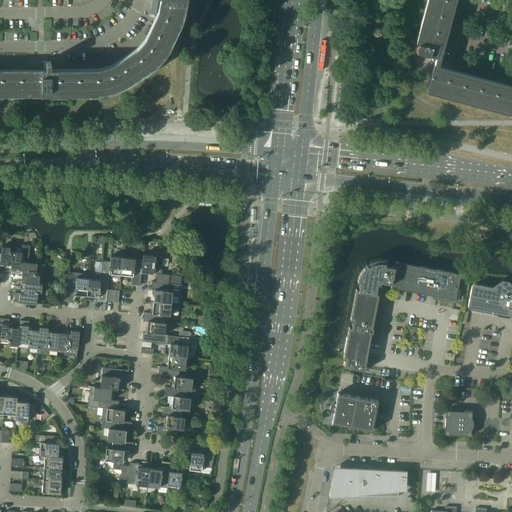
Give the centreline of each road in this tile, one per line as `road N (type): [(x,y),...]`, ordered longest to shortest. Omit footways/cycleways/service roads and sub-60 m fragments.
road 1 (primary): [(274,171),(230,511)]
road 2 (primary): [(249,511),(299,178)]
road 3 (tertiary): [(276,152),(0,148)]
road 4 (tertiary): [(0,166),(274,171)]
road 5 (secondary): [(299,178),(511,200)]
road 6 (secondary): [(511,178),(301,153)]
road 7 (residential): [(311,511),(325,452),(426,453)]
road 8 (residential): [(0,47),(96,43),(125,26),(141,0)]
road 9 (primary): [(301,153),(316,0)]
road 10 (primary): [(293,0),(276,152)]
road 11 (residential): [(187,452),(139,447),(143,370),(130,355)]
